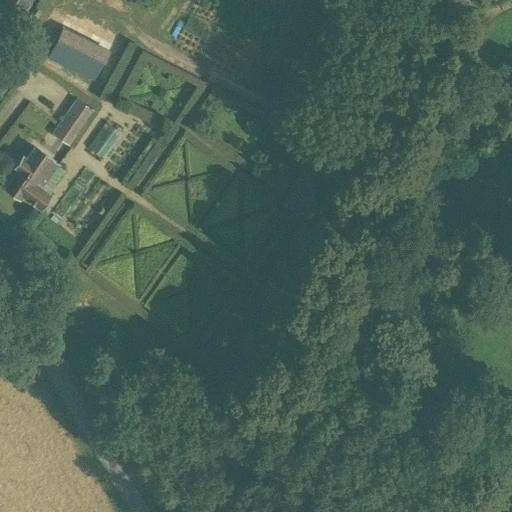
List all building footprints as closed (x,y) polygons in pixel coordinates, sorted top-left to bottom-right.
[(3,0),(0,5),(0,10),(17,23),(34,0),(3,0)] [(48,57),(94,80),(108,51),(62,28),(48,57)] [(92,109),(75,97),(50,133),(68,144),(92,109)] [(105,119),(87,145),(104,157),(122,130),(105,119)] [(53,157),(34,142),(23,157),(22,156),(15,167),(15,168),(4,184),(21,197),(23,195),(39,207),(51,192),(48,189),(62,170),(57,165),(58,163),(52,159),(53,157)] [(350,170),(311,151),(301,166),(282,204),(322,222),(339,184),(350,170)]
